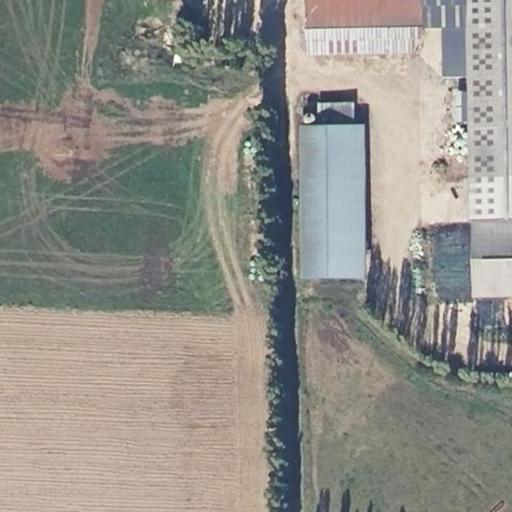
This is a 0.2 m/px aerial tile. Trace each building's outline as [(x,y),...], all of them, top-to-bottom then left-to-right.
[(309,0),(311,43),(425,39),(423,0),(309,0)] [(511,0),(469,0),(474,177),(511,176),(511,0)] [(310,282),(370,281),(366,130),(306,132),(310,282)] [(432,223),(431,300),(468,300),(469,224),(432,223)] [(480,297),(511,296),(511,226),(478,228),(480,297)]
